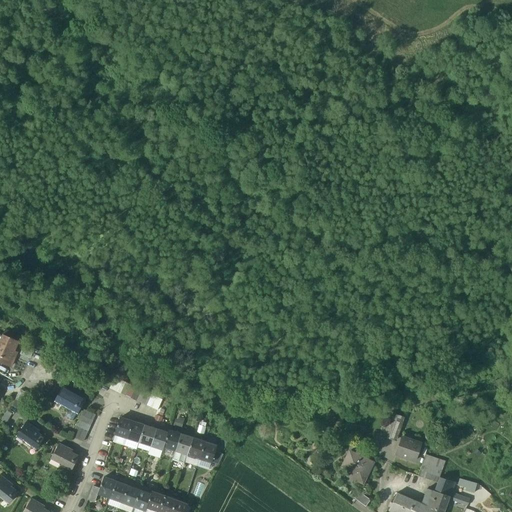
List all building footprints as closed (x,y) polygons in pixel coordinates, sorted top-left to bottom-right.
[(4,336),(1,344),(0,343),(0,362),(9,367),(13,358),(11,357),(17,342),(4,336)] [(114,378),(109,389),(115,391),(120,380),(114,378)] [(125,383),(120,380),(115,391),(120,394),(125,383)] [(130,385),(125,383),(120,394),(125,396),(130,385)] [(130,385),(125,396),(131,398),(135,388),(130,385)] [(86,397),(73,390),(71,392),(62,387),(54,402),(55,400),(62,404),(61,406),(62,406),(69,410),(76,414),(77,415),(86,397)] [(135,388),(131,398),(136,401),(141,390),(135,388)] [(21,390),(15,400),(20,403),(26,393),(21,390)] [(40,393),(35,390),(31,396),(29,400),(34,404),(40,393)] [(146,392),(141,390),(136,401),(141,403),(146,392)] [(146,392),(141,403),(146,406),(151,395),(146,392)] [(26,393),(20,403),(25,406),(29,400),(31,396),(26,393)] [(156,397),(151,395),(146,406),(151,408),(156,397)] [(156,397),(151,408),(157,411),(162,400),(156,397)] [(69,410),(65,416),(73,421),(76,414),(69,410)] [(95,415),(84,410),(81,416),(92,420),(95,415)] [(92,420),(81,416),(79,421),(90,426),(92,420)] [(132,422),(119,418),(114,434),(126,438),(132,422)] [(403,420),(396,418),(393,426),(400,429),(403,420)] [(90,426),(79,421),(77,426),(88,431),(90,426)] [(144,426),(132,422),(126,438),(138,442),(144,426)] [(44,438),(32,430),(34,428),(26,423),(18,434),(25,439),(24,441),(36,449),(44,438)] [(88,431),(77,426),(74,431),(85,436),(88,431)] [(156,430),(144,426),(138,442),(150,446),(156,430)] [(400,429),(393,426),(389,437),(396,440),(400,429)] [(167,433),(156,430),(150,446),(162,450),(168,433),(167,433)] [(85,436),(74,431),(72,437),(83,442),(85,436)] [(180,434),(168,431),(167,433),(168,433),(162,450),(163,450),(164,447),(175,451),(180,434)] [(180,434),(175,451),(187,455),(192,438),(180,434)] [(408,440),(401,437),(396,454),(415,461),(420,444),(412,441),(413,439),(409,438),(408,440)] [(204,442),(192,438),(187,455),(199,459),(204,442)] [(217,446),(204,442),(199,459),(211,463),(217,446)] [(67,448),(58,444),(52,456),(60,460),(59,462),(72,469),(78,457),(66,451),(67,448)] [(187,455),(175,451),(172,460),(184,464),(187,455)] [(373,463),(349,451),(342,467),(356,474),(354,479),(363,484),(373,463)] [(421,466),(441,472),(444,463),(424,457),(421,466)] [(441,472),(421,466),(418,476),(437,483),(439,478),(441,472)] [(17,493),(6,484),(7,482),(0,476),(0,475),(0,496),(8,503),(17,493)] [(116,482),(103,478),(99,489),(98,494),(110,498),(116,482)] [(454,482),(439,478),(437,483),(434,492),(449,497),(451,490),(454,482)] [(476,484),(463,480),(461,486),(467,488),(466,491),(473,493),(476,484)] [(127,486),(116,482),(110,498),(121,502),(127,486)] [(99,489),(93,486),(88,500),(95,502),(98,494),(99,489)] [(139,491),(127,486),(121,502),(133,507),(139,491)] [(59,494),(49,488),(46,493),(56,499),(59,494)] [(449,497),(434,492),(427,489),(421,504),(397,493),(388,511),(390,511),(425,511),(427,507),(440,511),(443,511),(448,500),(448,499),(449,497)] [(469,500),(456,495),(456,496),(453,495),(455,492),(451,490),(449,497),(448,499),(448,500),(467,506),(469,500)] [(150,495),(139,491),(133,507),(145,511),(151,495),(150,495)] [(157,511),(164,496),(151,492),(150,495),(151,495),(145,511),(146,508),(156,511),(157,511)] [(56,499),(46,493),(43,498),(53,504),(56,499)] [(370,500),(361,493),(356,500),(366,507),(370,500)] [(164,496),(157,511),(171,511),(175,501),(164,496)] [(47,511),(38,506),(39,504),(31,499),(24,511),(25,511),(47,511)] [(175,501),(171,511),(184,511),(187,505),(175,501)]
